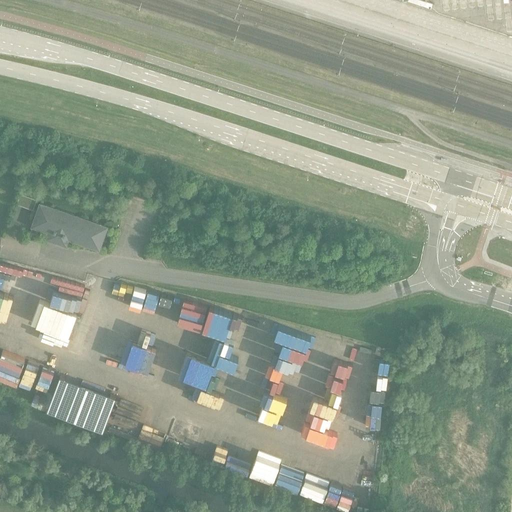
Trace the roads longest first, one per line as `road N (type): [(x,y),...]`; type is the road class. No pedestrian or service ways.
road 1 (secondary): [(459,179),(0,35)]
road 2 (secondary): [(0,67),(451,204)]
road 3 (unclassified): [(441,275),(338,301),(2,243)]
